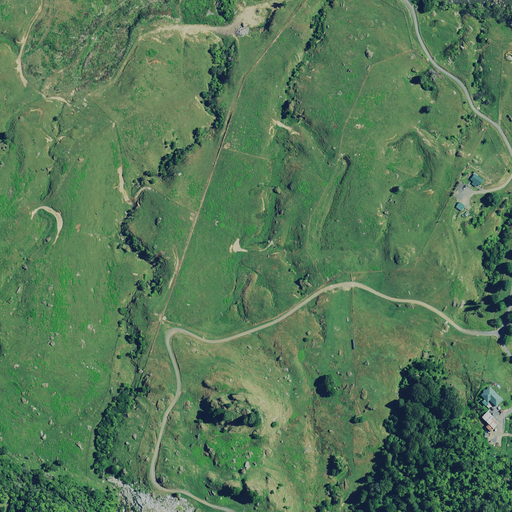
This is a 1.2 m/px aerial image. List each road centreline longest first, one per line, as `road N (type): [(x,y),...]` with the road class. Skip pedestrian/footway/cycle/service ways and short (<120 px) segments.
road 1 (track): [(511,324),(468,331),(423,303),(395,302),(363,285),(329,290),(252,340),(227,346),(167,332),(177,379),(152,450),(154,476),(161,497),(205,511)]
road 2 (residential): [(511,154),(424,58),(400,0)]
